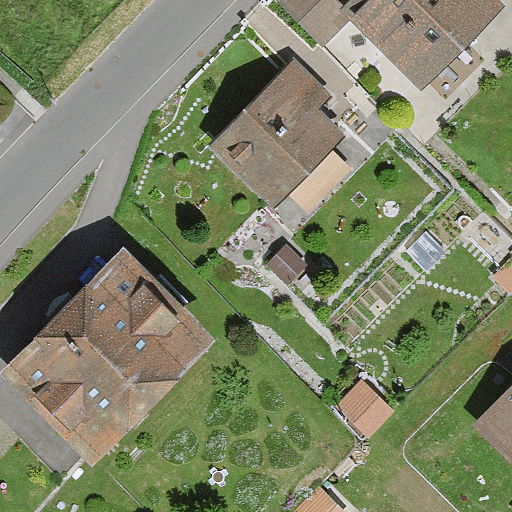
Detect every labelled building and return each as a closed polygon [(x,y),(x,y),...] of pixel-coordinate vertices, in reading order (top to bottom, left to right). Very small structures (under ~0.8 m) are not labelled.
[(506,1),(504,0),(279,0),(279,1),(324,45),(351,17),(423,86),(506,1)] [(332,95),(295,59),(210,145),(274,207),(345,134),(319,109),(332,95)] [(216,333),(123,243),(1,369),(94,459),(216,333)] [(511,384),(473,425),(511,461),(511,384)] [(345,511),(319,487),(294,511),(345,511)]
